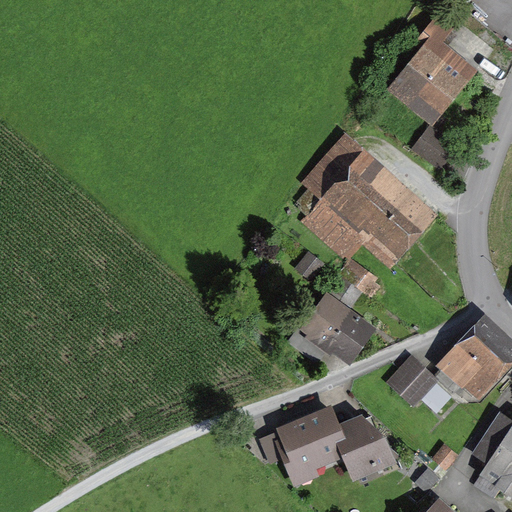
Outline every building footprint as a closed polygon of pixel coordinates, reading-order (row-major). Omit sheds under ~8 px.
[(397,90),(430,117),(465,74),(434,49),(440,42),(446,46),(454,37),(436,19),(412,48),(423,57),(397,90)] [(431,127),(414,150),(438,168),(455,145),(431,127)] [(371,249),(385,261),(430,210),(402,185),(397,192),(357,157),(363,151),(347,137),(342,143),(340,141),(303,183),(322,199),(305,219),(342,252),(359,233),(374,246),(371,249)] [(309,253),(297,268),(310,278),(322,263),(309,253)] [(377,285),(370,280),(372,277),(348,260),(339,272),(370,294),(377,285)] [(345,279),(334,294),(349,305),(360,290),(345,279)] [(331,352),(334,348),(347,358),(368,328),(327,298),(303,331),(298,327),(288,342),(312,359),(323,346),(331,352)] [(474,394),(511,354),(511,349),(483,323),(436,375),(454,391),(461,383),(474,394)] [(412,359),(391,382),(414,403),(435,380),(412,359)] [(322,463),(347,453),(338,430),(329,409),(281,430),(289,449),(283,452),(290,470),(320,458),(322,463)] [(488,465),(511,481),(511,422),(501,415),(476,453),(490,463),(488,465)] [(358,421),(338,430),(347,453),(355,475),(397,458),(383,444),(378,432),(373,434),(358,421)] [(410,489),(419,498),(438,477),(422,463),(414,471),(421,477),(410,489)] [(475,484),(494,497),(503,485),(483,472),(475,484)]
